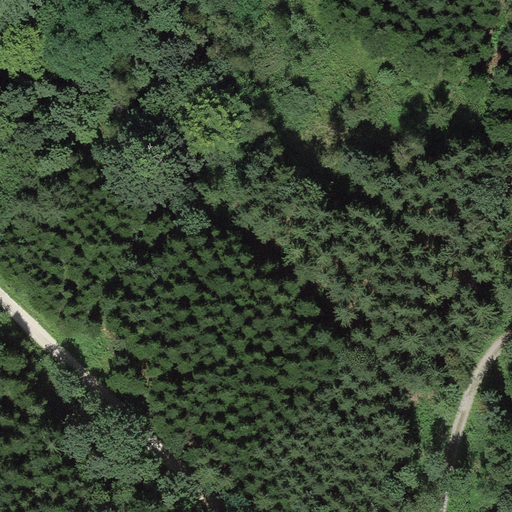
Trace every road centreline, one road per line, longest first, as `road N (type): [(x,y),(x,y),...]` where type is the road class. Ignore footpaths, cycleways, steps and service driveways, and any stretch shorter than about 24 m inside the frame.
road 1 (track): [(223,511),(0,294)]
road 2 (track): [(511,180),(461,113),(362,53),(300,0)]
road 3 (track): [(511,336),(486,357),(455,432),(442,511)]
